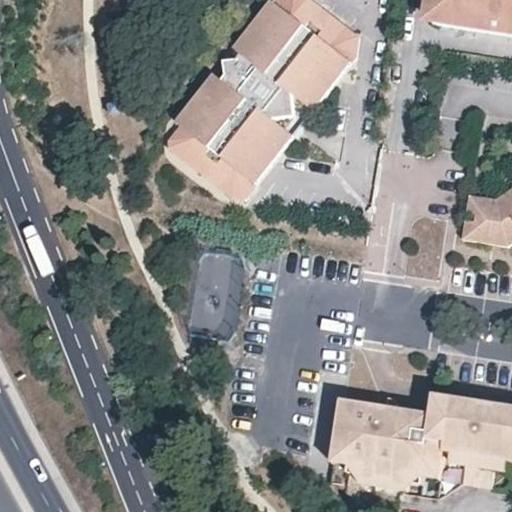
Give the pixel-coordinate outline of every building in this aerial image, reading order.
[(344,24),(311,0),(301,0),(299,4),(293,0),(290,0),(283,1),(279,6),(271,0),(234,47),(241,52),(236,59),(221,63),(223,76),(219,81),(212,76),(173,126),(192,141),(177,161),(218,192),(234,172),(254,187),(273,162),(291,136),(283,130),(289,122),(295,127),(305,115),(299,110),(304,102),(311,108),(348,59),(329,44),(344,24)] [(511,0),(428,0),(426,16),(433,28),(511,39),(511,0)] [(511,186),(495,197),(511,199),(511,186)] [(511,199),(495,197),(470,194),(468,213),(477,214),(475,222),(466,221),(464,240),(505,246),(511,241),(511,199)] [(237,314),(239,257),(202,256),(201,295),(194,295),(194,313),(237,314)] [(344,400),(334,460),(353,463),(352,471),(366,474),(365,480),(411,488),(412,483),(413,475),(427,477),(428,469),(444,472),(447,453),(469,456),(466,483),(493,487),(498,460),(511,462),(511,403),(484,400),(456,396),(454,404),(444,403),(442,416),(432,414),(383,406),(344,400)] [(443,480),(444,472),(428,469),(427,477),(443,480)] [(425,485),(427,477),(413,475),(412,483),(425,485)]
